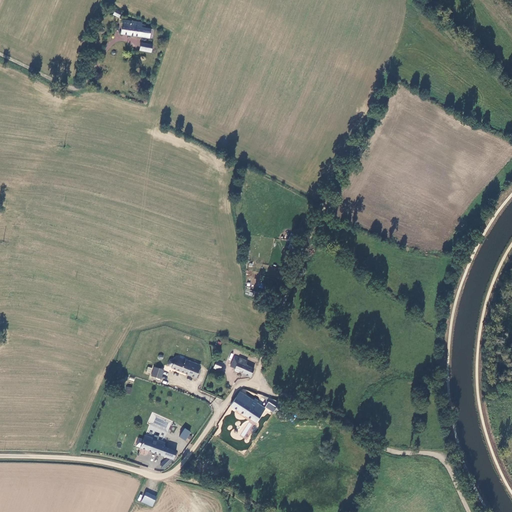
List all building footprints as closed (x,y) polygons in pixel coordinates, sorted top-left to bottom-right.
[(119,34),(151,38),(152,29),(143,28),(144,25),(141,25),(141,23),(121,21),(119,34)] [(151,52),(152,45),(140,43),(139,51),(151,52)] [(201,367),(181,358),(179,362),(175,360),(175,361),(172,359),(170,360),(168,365),(169,366),(172,368),(196,379),(199,370),(201,367)] [(254,370),(245,367),(247,362),(239,359),(238,360),(234,359),(230,370),(239,373),(240,372),(241,372),(241,374),(251,378),(254,370)] [(161,378),(164,369),(155,366),(151,374),(161,378)] [(239,392),(230,406),(255,423),(256,423),(264,410),(265,409),(257,404),(259,401),(255,398),(253,401),(239,392)] [(265,407),(273,412),(277,406),(269,401),(265,407)] [(264,410),(256,423),(263,427),(272,414),(264,410)] [(185,428),(179,437),(185,441),(191,432),(185,428)] [(143,433),(138,446),(151,451),(166,457),(159,466),(161,468),(170,460),(172,454),(173,452),(174,449),(161,445),(163,441),(143,433)] [(141,503),(153,507),(157,496),(145,492),(141,503)]
